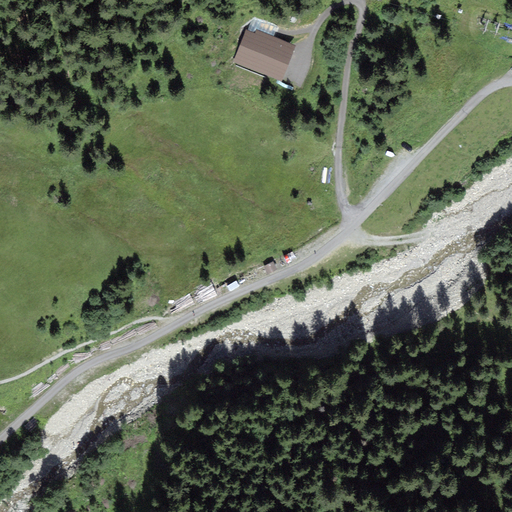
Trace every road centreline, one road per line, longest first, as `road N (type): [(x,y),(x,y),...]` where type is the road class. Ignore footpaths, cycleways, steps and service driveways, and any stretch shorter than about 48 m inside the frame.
road 1 (track): [(0,441),(84,369),(289,271),(347,228),(491,87),(511,81)]
road 2 (unclassified): [(352,223),(338,193),(337,137),(364,15),(358,0)]
